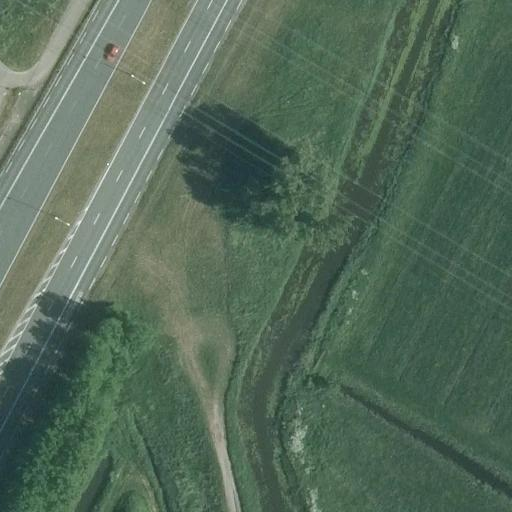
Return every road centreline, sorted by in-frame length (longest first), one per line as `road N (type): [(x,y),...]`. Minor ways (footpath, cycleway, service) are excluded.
road 1 (primary): [(0,403),(213,0)]
road 2 (primary): [(134,0),(0,231)]
